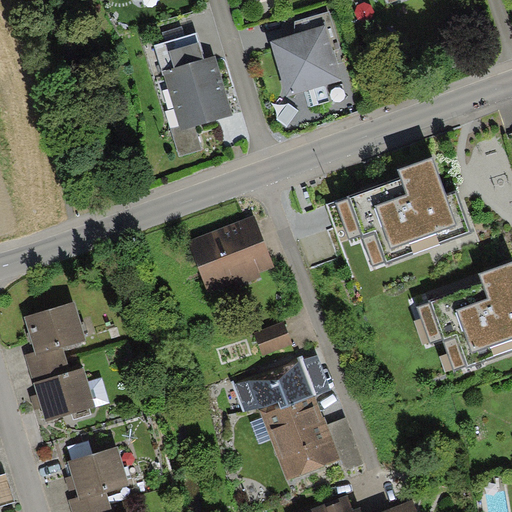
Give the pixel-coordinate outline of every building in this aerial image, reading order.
[(298,40),(271,48),(287,100),(342,83),(332,52),(341,49),(329,13),(293,25),(298,40)] [(194,133),(235,120),(215,60),(205,63),(196,38),(155,51),(180,128),(172,131),(180,156),(200,149),(194,133)] [(431,160),(397,173),(400,182),(337,206),(349,237),(359,233),(370,262),(384,257),(386,263),(471,231),(457,194),(445,199),(431,160)] [(251,217),(187,243),(208,294),(233,284),(235,289),(260,279),(259,275),(272,270),(251,217)] [(511,266),(478,278),(480,283),(428,301),(429,303),(418,307),(430,340),(441,337),(452,368),(464,363),(466,367),(511,350),(511,266)] [(63,353),(85,346),(74,307),(24,322),(35,356),(36,361),(63,353)] [(282,324),(253,335),(264,361),(292,350),(282,324)] [(26,359),(46,425),(94,411),(83,375),(70,378),(63,353),(36,361),(35,356),(26,359)] [(290,481),(340,461),(315,399),(330,393),(316,358),(304,363),(301,356),(232,384),(244,414),(263,414),(290,481)] [(105,499),(129,491),(118,451),(68,466),(79,502),(80,506),(105,499)] [(352,511),(346,498),(313,511),(387,511),(385,506),(371,511),(352,511)] [(70,504),(72,511),(108,511),(105,499),(80,506),(79,502),(70,504)]
